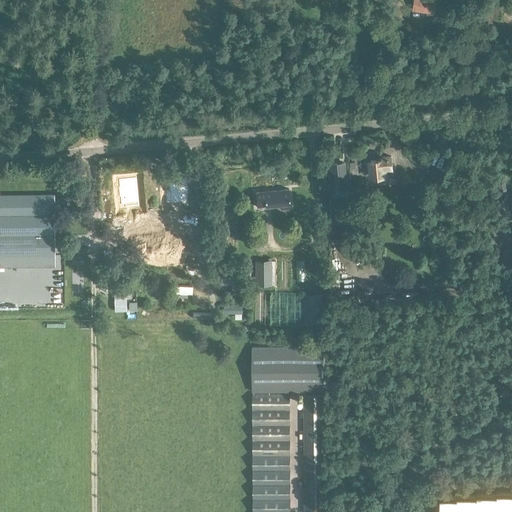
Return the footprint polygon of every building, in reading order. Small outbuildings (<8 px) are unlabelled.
[(436,0),(413,0),(412,10),(435,13),(436,0)] [(376,160),(371,160),(372,176),(387,174),(393,174),(391,155),(381,156),(381,159),(376,160)] [(331,175),(329,175),(330,182),(332,182),(333,189),(346,187),(344,162),(330,163),(331,175)] [(171,203),(167,203),(168,211),(175,211),(175,204),(177,204),(180,204),(187,203),(186,195),(187,195),(187,188),(186,188),(186,179),(179,180),(179,179),(177,180),(170,180),(171,203)] [(123,190),(122,190),(123,198),(124,197),(124,205),(140,204),(138,180),(122,182),(123,190)] [(507,195),(505,182),(499,183),(501,196),(507,195)] [(289,189),(255,192),(257,206),(280,203),(281,210),(291,209),(290,203),(289,189)] [(54,193),(0,193),(0,255),(55,255),(54,193)] [(201,212),(190,212),(190,234),(202,234),(201,212)] [(139,216),(128,217),(130,239),(142,238),(139,216)] [(191,264),(192,250),(153,250),(153,263),(191,264)] [(271,259),(254,260),(255,285),(272,285),(271,259)] [(233,273),(228,275),(232,284),(237,282),(233,273)] [(171,279),(170,290),(180,290),(181,280),(171,279)] [(322,293),(304,293),(304,324),(322,324),(322,293)] [(100,294),(101,302),(110,302),(110,294),(100,294)] [(224,303),(224,312),(235,312),(242,312),(242,303),(224,303)] [(180,324),(180,313),(168,313),(168,325),(180,324)] [(214,316),(204,316),(204,327),(215,327),(214,316)] [(153,327),(153,318),(144,318),(144,327),(153,327)] [(227,326),(227,336),(238,337),(238,327),(227,326)] [(251,346),(251,392),(322,392),(322,346),(251,346)] [(303,393),(304,511),(324,511),(324,393),(303,393)] [(290,511),(290,394),(252,394),(252,511),(290,511)] [(440,497),(439,511),(511,511),(511,493),(497,493),(497,495),(477,494),(477,496),(457,495),(457,497),(440,497)]
